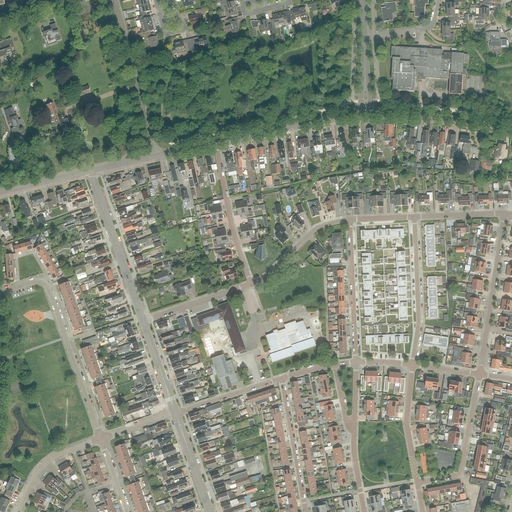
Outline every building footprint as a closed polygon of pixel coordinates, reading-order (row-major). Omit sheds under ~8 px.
[(225,11),(236,8),(234,2),(229,3),(228,0),(221,2),(222,5),(223,5),(225,11)] [(428,4),(428,0),(414,0),(414,8),(416,8),(416,16),(425,16),(425,4),(428,4)] [(458,0),(455,0),(450,0),(451,3),(447,3),(447,10),(455,10),(455,6),(458,6),(458,3),(462,3),(463,0),(465,0),(458,0)] [(392,14),(397,12),(395,2),(385,3),(385,7),(381,8),(383,22),(393,20),(392,14)] [(137,16),(138,18),(145,16),(146,16),(146,12),(152,11),(150,5),(139,8),(140,12),(139,12),(140,15),(137,16)] [(483,8),(483,5),(480,5),(476,5),(476,14),(479,14),(489,14),(489,9),(483,8)] [(294,13),(289,14),(289,17),(291,21),(296,20),(295,16),(300,15),(302,21),(308,20),(305,7),(293,10),(294,13)] [(227,18),(238,15),(236,8),(225,11),(227,18)] [(198,15),(190,17),(191,25),(199,23),(199,25),(203,24),(202,16),(206,15),(204,9),(197,10),(198,15)] [(458,20),(458,14),(455,14),(455,10),(447,10),(447,17),(449,17),(449,20),(451,20),(454,20),(458,20)] [(285,12),(279,14),(282,25),(288,23),(288,25),(289,29),(290,29),(290,30),(293,29),(291,24),(291,21),(289,17),(287,18),(285,12)] [(274,21),(271,22),(273,29),(276,28),(276,26),(282,25),(279,14),(272,16),(274,21)] [(489,14),(479,14),(476,14),(476,17),(479,17),(479,20),(476,20),(476,24),(483,24),(483,20),(489,20),(489,14)] [(141,27),(152,24),(151,17),(145,19),(145,16),(138,18),(138,21),(140,21),(141,27)] [(232,34),(239,32),(237,21),(234,22),(233,19),(227,21),(229,26),(225,27),(227,31),(231,30),(232,34)] [(267,20),(260,22),(262,33),(273,30),(273,29),(271,22),(267,23),(267,20)] [(451,20),(449,20),(447,20),(447,23),(442,23),(442,30),(451,30),(451,26),(454,26),(454,20),(451,20)] [(51,29),(42,32),(44,37),(45,37),(47,42),(55,39),(56,41),(61,39),(55,23),(50,25),(51,29)] [(139,37),(145,36),(149,34),(149,31),(154,30),(152,24),(141,27),(143,32),(138,33),(139,37)] [(451,34),(451,30),(442,30),(442,37),(446,37),(446,40),(447,40),(454,40),(454,34),(451,34)] [(489,32),(489,40),(491,40),(490,47),(501,47),(501,46),(507,46),(507,40),(500,40),(500,32),(489,32)] [(150,48),(159,46),(157,36),(155,37),(154,33),(149,34),(145,36),(146,39),(148,39),(150,48)] [(188,40),(191,50),(191,52),(208,48),(206,37),(196,39),(196,38),(188,40)] [(0,50),(0,59),(1,63),(13,58),(9,45),(13,43),(11,38),(3,41),(4,46),(0,47),(1,50),(0,50)] [(186,52),(191,50),(188,40),(174,44),(175,47),(172,48),(174,55),(180,53),(179,52),(185,50),(186,52)] [(392,58),(391,79),(393,79),(392,90),(414,92),(415,77),(418,78),(425,78),(450,80),(449,94),(461,95),(463,75),(466,75),(466,69),(463,69),(464,63),(468,64),(468,54),(464,54),(452,53),(444,52),(443,56),(442,56),(442,50),(428,49),(417,48),(391,46),(391,58),(392,58)] [(88,86),(76,90),(79,97),(91,93),(88,86)] [(53,103),(45,105),(51,123),(54,122),(55,123),(59,122),(62,130),(63,130),(64,131),(69,130),(69,128),(69,127),(65,115),(58,117),(53,103)] [(8,114),(5,115),(9,124),(11,124),(13,128),(10,129),(12,136),(21,133),(19,128),(19,126),(17,120),(15,116),(14,114),(12,107),(6,109),(8,114)] [(392,137),(393,125),(385,125),(385,131),(384,131),(384,137),(385,137),(391,137),(392,137)] [(374,139),(373,129),(366,129),(367,136),(363,137),(364,144),(371,143),(370,139),(374,139)] [(405,132),(404,135),(406,136),(405,141),(409,141),(408,144),(415,145),(416,140),(413,139),(414,130),(407,129),(406,132),(405,132)] [(340,138),(338,138),(339,143),(342,142),(343,147),(344,153),(347,153),(347,147),(346,142),(345,142),(344,131),(343,131),(342,130),(340,130),(339,131),(340,138)] [(444,145),(445,133),(440,133),(439,140),(437,140),(436,145),(437,145),(438,145),(444,145)] [(458,146),(454,146),(456,135),(449,134),(447,145),(453,146),(451,156),(456,156),(458,146)] [(332,135),(325,136),(326,142),(331,141),(332,145),(334,145),(335,144),(334,140),(333,140),(332,135)] [(460,143),(464,143),(462,153),(468,154),(470,143),(469,143),(470,137),(461,136),(460,143)] [(314,148),(311,148),(312,155),(312,158),(317,157),(316,155),(315,155),(314,151),(322,150),(322,145),(320,145),(320,143),(321,143),(320,141),(320,142),(319,137),(318,137),(316,137),(316,138),(313,138),(314,146),(314,148)] [(505,160),(507,150),(505,150),(506,145),(498,144),(497,147),(496,147),(494,158),(505,160)] [(236,167),(238,166),(239,166),(239,167),(237,168),(238,176),(243,175),(241,166),(240,160),(243,159),(242,155),(241,156),(241,152),(238,153),(237,152),(236,152),(235,153),(236,157),(235,157),(235,161),(236,167)] [(234,165),(234,163),(232,154),(229,154),(228,154),(226,154),(226,155),(225,155),(227,166),(228,173),(236,171),(235,164),(234,165)] [(211,157),(209,158),(208,157),(206,157),(206,158),(205,158),(210,180),(215,179),(214,174),(213,170),(212,171),(211,166),(213,165),(212,161),(211,161),(211,157)] [(200,167),(201,172),(202,175),(200,175),(201,177),(198,178),(200,185),(205,184),(203,177),(205,176),(204,174),(207,173),(205,166),(204,166),(202,158),(197,159),(198,163),(197,163),(198,168),(200,167)] [(427,161),(427,167),(434,168),(435,160),(429,159),(429,162),(427,161)] [(482,169),(491,170),(492,167),(493,167),(493,165),(492,165),(492,161),(481,159),(479,175),(481,175),(482,169)] [(471,160),(470,171),(478,172),(480,161),(471,160)] [(198,183),(197,179),(196,174),(193,161),(192,161),(191,161),(190,161),(190,162),(188,162),(188,166),(187,166),(188,170),(191,170),(192,175),(193,180),(194,184),(198,183)] [(186,172),(184,163),(180,164),(180,163),(179,164),(178,164),(177,165),(179,172),(183,171),(184,175),(183,175),(184,180),(188,180),(187,174),(186,172)] [(157,182),(157,179),(155,171),(149,172),(151,180),(152,180),(153,184),(156,184),(155,182),(157,182)] [(134,178),(137,187),(139,186),(139,184),(144,183),(143,180),(144,179),(143,176),(142,176),(141,172),(136,174),(137,176),(134,177),(133,175),(130,176),(131,179),(134,178)] [(273,185),(272,177),(265,178),(266,186),(269,185),(269,188),(274,188),(273,185)] [(109,187),(122,182),(121,179),(119,180),(119,179),(116,180),(115,178),(115,179),(114,178),(112,178),(112,179),(107,181),(108,181),(107,182),(107,184),(108,184),(109,187)] [(124,182),(120,183),(120,186),(110,189),(112,195),(121,192),(132,188),(132,187),(129,180),(124,182)] [(75,194),(83,191),(81,186),(64,192),(66,197),(69,196),(68,193),(74,191),(75,194)] [(183,186),(180,187),(182,199),(189,198),(187,190),(184,190),(183,186)] [(63,204),(68,203),(66,196),(64,197),(62,190),(57,192),(58,195),(57,195),(59,204),(63,203),(63,204)] [(119,203),(123,201),(123,200),(126,199),(126,196),(130,195),(129,191),(124,192),(124,193),(113,197),(113,198),(113,199),(113,200),(114,201),(115,203),(119,202),(119,203)] [(449,200),(452,200),(452,191),(446,191),(447,195),(444,195),(444,204),(449,204),(449,200)] [(47,202),(49,210),(53,209),(52,205),(56,204),(53,192),(48,194),(50,202),(47,202)] [(85,196),(86,195),(85,193),(84,193),(84,192),(77,195),(77,196),(72,198),(73,201),(85,196)] [(401,206),(400,195),(397,195),(397,192),(390,193),(390,199),(394,198),(394,206),(401,206)] [(400,195),(401,206),(407,206),(407,198),(410,198),(410,192),(403,192),(404,195),(400,195)] [(503,195),(503,204),(508,204),(508,201),(511,201),(511,192),(508,192),(508,195),(503,195)] [(377,207),(376,196),(373,196),(373,193),(366,194),(366,200),(370,200),(370,207),(377,207)] [(383,207),(383,206),(383,199),(386,199),(386,193),(379,193),(380,196),(376,196),(377,207),(383,207)] [(424,205),(424,196),(419,196),(419,193),(415,194),(416,202),(419,202),(419,205),(424,205)] [(424,196),(424,205),(429,205),(429,201),(432,201),(432,193),(427,193),(427,196),(424,196)] [(444,204),(444,195),(438,195),(438,193),(435,193),(436,201),(439,201),(439,204),(444,204)] [(483,196),(484,205),(489,205),(489,202),(492,201),(491,193),(488,193),(488,196),(483,196)] [(503,204),(503,195),(500,195),(500,193),(498,193),(494,193),(495,201),(498,201),(498,204),(503,204)] [(359,208),(359,206),(359,200),(363,200),(362,194),(356,194),(356,197),(352,197),(353,208),(359,208)] [(464,206),(464,197),(461,197),(461,195),(460,194),(459,194),(458,194),(456,194),(456,203),(459,203),(459,206),(464,206)] [(470,206),(470,203),(473,202),(472,194),(468,194),(468,197),(464,197),(464,206),(470,206)] [(484,205),(483,196),(478,196),(478,194),(475,194),(475,202),(478,202),(478,205),(484,205)] [(353,208),(352,197),(349,197),(349,195),(342,195),(342,201),(346,201),(346,208),(353,208)] [(325,203),(326,206),(328,212),(335,210),(333,204),(337,203),(335,196),(328,198),(329,202),(325,203)] [(36,206),(39,206),(37,197),(31,198),(32,204),(36,204),(36,206)] [(75,201),(76,206),(77,208),(83,206),(83,205),(88,203),(86,197),(75,201)] [(237,209),(248,207),(247,204),(250,203),(249,197),(243,198),(243,202),(236,203),(237,209)] [(19,201),(21,206),(21,207),(22,211),(24,218),(32,215),(28,205),(26,205),(24,199),(19,201)] [(312,202),(314,206),(314,208),(310,209),(312,217),(319,215),(318,212),(322,211),(319,200),(312,202)] [(3,206),(5,214),(8,213),(9,218),(12,217),(11,212),(10,210),(10,209),(9,204),(3,206)] [(213,207),(213,206),(213,204),(207,205),(208,211),(211,211),(212,214),(222,212),(221,206),(213,207)] [(127,211),(133,208),(132,206),(118,211),(119,213),(118,214),(119,216),(120,216),(120,217),(128,214),(127,211)] [(248,207),(237,209),(238,215),(246,214),(247,218),(252,217),(251,210),(248,210),(248,207)] [(77,219),(79,218),(91,214),(90,209),(81,212),(82,214),(76,216),(77,219)] [(222,212),(212,214),(212,217),(209,218),(211,225),(216,223),(216,220),(223,218),(222,212)] [(134,217),(133,216),(136,215),(136,213),(131,214),(120,218),(122,223),(125,222),(127,222),(133,220),(132,217),(134,217)] [(76,222),(80,221),(80,223),(93,219),(91,214),(79,218),(77,219),(75,220),(76,222)] [(289,219),(289,220),(291,221),(299,229),(304,224),(297,216),(294,214),(292,216),(289,219)] [(0,219),(0,226),(2,226),(3,232),(8,230),(4,221),(1,222),(0,220),(0,219)] [(242,233),(253,231),(252,227),(255,227),(254,220),(248,221),(248,225),(241,226),(242,233)] [(138,228),(143,226),(142,222),(138,224),(137,225),(132,226),(131,223),(123,226),(125,233),(135,229),(138,228)] [(482,222),(481,225),(484,225),(483,230),(492,232),(493,226),(490,226),(490,223),(482,222)] [(88,233),(97,230),(95,223),(84,227),(86,231),(80,233),(82,239),(89,236),(88,233)] [(457,233),(460,233),(460,224),(455,224),(455,228),(452,228),(452,239),(458,238),(457,233)] [(460,224),(460,233),(469,233),(468,227),(465,227),(465,224),(460,224)] [(276,237),(283,244),(286,241),(287,241),(288,240),(288,239),(288,238),(283,233),(286,230),(280,225),(275,230),(279,234),(276,237)] [(435,235),(434,225),(425,225),(426,236),(435,235)] [(158,233),(156,227),(150,229),(152,235),(158,233)] [(216,238),(227,236),(225,229),(218,231),(217,227),(211,228),(213,235),(215,234),(216,238)] [(395,229),(387,230),(387,239),(396,238),(395,229)] [(404,229),(395,229),(396,238),(404,238),(404,229)] [(378,230),(370,231),(370,239),(379,239),(378,230)] [(387,230),(378,230),(379,239),(387,239),(387,230)] [(480,235),(479,238),(488,239),(488,236),(491,237),(492,232),(483,230),(482,235),(480,235)] [(242,233),(243,239),(250,238),(251,241),(257,240),(256,233),(253,234),(253,231),(242,233)] [(370,231),(361,231),(362,240),(370,239),(370,231)] [(128,240),(141,236),(144,235),(143,232),(135,235),(134,232),(126,234),(128,240)] [(342,247),(341,234),(333,235),(333,236),(330,239),(333,242),(333,247),(342,247)] [(100,239),(101,238),(100,236),(99,236),(99,235),(81,241),(82,244),(88,242),(89,245),(92,244),(93,244),(94,244),(94,243),(95,243),(95,241),(101,240),(100,239)] [(435,246),(435,235),(426,236),(426,246),(435,246)] [(227,236),(216,238),(217,241),(214,241),(215,248),(221,247),(220,243),(228,242),(227,236)] [(139,245),(146,243),(145,239),(129,244),(131,249),(131,250),(131,251),(132,251),(132,252),(140,249),(139,245)] [(476,240),(476,243),(478,243),(477,248),(478,248),(480,249),(489,250),(490,245),(487,244),(487,241),(482,240),(476,240)] [(45,242),(35,248),(38,253),(45,249),(48,247),(45,242)] [(265,253),(264,246),(265,246),(264,242),(250,245),(252,250),(258,248),(257,250),(255,257),(259,260),(259,259),(261,259),(261,262),(265,263),(265,253)] [(73,248),(73,249),(74,254),(83,251),(81,245),(73,248)] [(105,252),(105,249),(104,249),(103,246),(88,252),(89,256),(96,253),(97,256),(98,255),(98,256),(101,255),(100,254),(105,253),(105,252)] [(308,252),(311,255),(313,254),(317,258),(320,255),(322,257),(326,253),(321,248),(319,250),(315,246),(308,252)] [(435,256),(435,246),(426,246),(426,257),(435,256)] [(477,253),(477,257),(485,258),(485,255),(488,255),(489,250),(480,249),(478,248),(477,253)] [(45,249),(38,253),(41,258),(48,255),(47,254),(47,253),(45,249)] [(224,253),(223,250),(215,251),(216,254),(218,254),(218,256),(221,255),(222,261),(233,259),(231,251),(224,253)] [(146,257),(150,256),(149,252),(139,256),(139,257),(134,258),(135,261),(135,262),(135,263),(136,263),(136,264),(141,262),(142,263),(143,262),(143,261),(144,261),(144,260),(147,259),(146,257)] [(404,252),(396,253),(396,261),(405,261),(404,252)] [(341,254),(331,254),(330,254),(330,259),(330,264),(339,263),(339,258),(341,258),(341,254)] [(371,254),(361,254),(362,263),(371,262),(371,254)] [(48,255),(41,258),(44,263),(51,260),(48,255)] [(427,267),(436,267),(435,256),(426,257),(427,267)] [(107,259),(104,260),(103,258),(90,263),(91,266),(93,266),(94,268),(98,266),(98,265),(100,265),(102,268),(109,265),(107,259)] [(471,263),(470,266),(475,266),(485,268),(486,263),(478,262),(479,259),(472,258),(471,263)] [(51,260),(44,263),(47,269),(54,265),(53,264),(51,260)] [(405,261),(396,261),(396,270),(405,269),(405,261)] [(371,262),(362,263),(362,271),(371,271),(371,262)] [(150,267),(153,266),(151,263),(137,266),(138,269),(138,270),(138,271),(139,271),(139,272),(144,271),(145,272),(146,271),(148,270),(147,269),(150,268),(150,267)] [(54,265),(47,269),(50,274),(57,270),(55,266),(54,265)] [(84,265),(74,269),(76,274),(86,271),(84,265)] [(171,281),(170,280),(173,279),(172,275),(169,276),(168,272),(172,271),(170,266),(163,269),(164,272),(158,274),(158,275),(153,277),(156,285),(161,283),(162,284),(171,281)] [(224,273),(227,280),(231,279),(231,280),(234,279),(234,278),(238,277),(235,269),(230,271),(228,266),(221,269),(223,273),(224,273)] [(470,266),(469,274),(476,275),(477,272),(484,273),(485,268),(475,266),(470,266)] [(335,277),(343,277),(343,271),(339,271),(339,267),(330,268),(330,273),(334,272),(334,274),(335,277)] [(100,279),(113,274),(111,269),(103,272),(104,275),(99,276),(100,279)] [(405,269),(396,270),(397,278),(405,278),(405,269)] [(57,270),(50,274),(53,279),(60,275),(58,272),(57,270)] [(371,271),(362,271),(362,280),(372,279),(371,271)] [(107,282),(114,279),(113,274),(100,279),(94,281),(95,284),(104,281),(103,280),(106,279),(107,282)] [(482,286),(483,281),(475,280),(476,277),(470,276),(469,282),(472,282),(472,285),(482,286)] [(428,287),(437,287),(436,277),(427,277),(428,287)] [(65,283),(58,285),(61,293),(71,289),(68,282),(71,281),(71,278),(65,280),(65,283)] [(405,278),(397,278),(397,287),(406,286),(405,278)] [(372,279),(362,280),(363,288),(372,288),(372,279)] [(100,292),(105,290),(108,289),(109,289),(112,288),(112,287),(117,286),(115,280),(98,287),(100,292)] [(176,290),(178,297),(185,295),(184,291),(192,288),(190,282),(182,284),(181,283),(173,286),(175,291),(176,290)] [(468,284),(467,287),(466,292),(473,293),(474,290),(482,291),(482,286),(472,285),(468,284)] [(406,286),(397,287),(397,295),(406,295),(406,286)] [(428,287),(428,298),(437,297),(437,287),(428,287)] [(372,288),(363,288),(363,297),(372,296),(372,288)] [(71,289),(61,293),(64,301),(73,297),(71,289)] [(122,300),(122,299),(122,297),(121,297),(119,294),(111,297),(111,296),(105,298),(106,302),(112,300),(113,304),(114,304),(115,304),(116,303),(117,303),(122,301),(122,300)] [(480,304),(480,299),(473,298),(474,295),(467,294),(466,300),(470,301),(469,303),(480,304)] [(406,295),(397,295),(398,304),(407,303),(406,295)] [(372,296),(363,297),(363,305),(373,305),(372,296)] [(73,297),(64,301),(67,308),(76,305),(73,297)] [(438,308),(437,297),(428,298),(429,308),(438,308)] [(236,353),(246,350),(245,346),(244,346),(230,306),(229,302),(215,307),(216,311),(197,317),(198,318),(191,320),(195,332),(209,327),(208,323),(223,317),(234,348),(232,348),(234,356),(237,355),(236,353)] [(407,303),(398,304),(398,312),(407,312),(407,303)] [(479,310),(480,304),(469,303),(469,306),(467,306),(467,308),(465,307),(465,311),(471,311),(471,309),(479,310)] [(310,329),(307,319),(308,319),(303,304),(291,309),(295,321),(296,323),(303,321),(307,330),(310,329)] [(76,305),(67,308),(69,316),(79,312),(76,305)] [(373,305),(363,305),(364,314),(373,313),(373,305)] [(511,308),(511,309),(511,306),(502,305),(501,310),(509,311),(509,315),(510,315),(511,314),(511,308)] [(438,318),(438,308),(429,308),(429,319),(438,318)] [(109,321),(127,315),(125,309),(117,312),(118,315),(114,316),(114,315),(108,317),(109,321)] [(79,312),(69,316),(72,324),(82,320),(79,312)] [(407,312),(398,312),(399,321),(407,321),(407,312)] [(478,317),(470,316),(471,313),(464,312),(464,316),(467,316),(467,321),(477,323),(478,317)] [(373,313),(364,314),(364,322),(373,322),(373,313)] [(511,315),(509,315),(508,318),(500,317),(499,322),(511,323),(511,315)] [(171,325),(170,322),(169,319),(166,320),(157,323),(157,324),(157,325),(158,327),(159,327),(159,329),(163,328),(164,328),(165,328),(165,327),(171,325)] [(82,320),(72,324),(75,331),(81,329),(82,331),(93,328),(92,325),(84,328),(82,320)] [(284,325),(285,329),(266,335),(265,336),(269,347),(272,354),(270,355),(272,362),(295,355),(294,353),(316,345),(310,329),(307,330),(303,321),(296,323),(295,321),(284,325)] [(511,333),(511,332),(511,323),(499,322),(498,327),(506,328),(505,332),(511,333)] [(113,337),(132,330),(130,325),(123,327),(124,330),(118,332),(112,334),(113,337)] [(132,330),(113,337),(115,340),(120,338),(120,337),(126,335),(127,338),(134,335),(132,330)] [(178,337),(177,331),(162,336),(162,337),(162,338),(162,340),(163,340),(163,341),(169,339),(169,340),(178,337)] [(400,334),(391,335),(392,344),(400,343),(400,334)] [(408,334),(400,334),(400,343),(409,343),(408,334)] [(436,336),(424,334),(423,345),(435,346),(436,336)] [(383,335),(374,336),(375,344),(383,344),(383,335)] [(391,335),(383,335),(383,344),(392,344),(391,335)] [(207,336),(201,338),(204,346),(202,347),(203,350),(205,349),(207,355),(213,353),(207,336)] [(374,336),(366,336),(366,345),(375,344),(374,336)] [(435,346),(446,348),(448,338),(436,336),(435,346)] [(175,342),(176,342),(178,342),(182,341),(180,337),(164,343),(164,344),(164,346),(165,346),(166,347),(171,345),(171,347),(176,345),(175,342)] [(123,346),(117,348),(118,351),(122,350),(124,349),(137,344),(135,339),(128,341),(129,344),(123,346)] [(183,350),(182,349),(189,346),(188,343),(167,350),(167,351),(166,352),(167,353),(168,354),(168,355),(174,353),(174,354),(178,353),(178,351),(183,350)] [(118,351),(117,351),(118,354),(131,349),(132,351),(139,349),(137,344),(124,349),(122,350),(118,351)] [(84,357),(93,353),(91,346),(90,346),(87,347),(85,348),(81,349),(84,357)] [(454,347),(453,351),(454,352),(458,352),(457,357),(458,357),(461,358),(471,359),(472,354),(469,353),(462,352),(463,348),(454,347)] [(171,363),(181,360),(180,357),(183,356),(189,354),(188,351),(182,353),(169,357),(171,363)] [(86,364),(96,361),(93,353),(84,357),(86,364)] [(124,359),(119,361),(120,365),(121,365),(127,362),(142,357),(141,354),(132,357),(131,356),(125,359),(126,360),(124,360),(124,359)] [(228,386),(238,382),(230,360),(226,361),(224,355),(212,359),(223,390),(229,388),(228,386)] [(452,362),(451,365),(452,365),(456,366),(463,367),(463,363),(464,363),(471,364),(471,359),(461,358),(458,357),(457,357),(454,356),(453,356),(453,361),(452,361),(452,362)] [(127,362),(121,365),(122,369),(128,366),(134,364),(143,360),(142,357),(127,362)] [(492,359),(491,369),(511,372),(511,371),(511,367),(502,366),(503,361),(500,361),(500,360),(492,359)] [(174,370),(187,365),(186,360),(172,365),(172,367),(173,369),(174,370)] [(89,372),(99,369),(96,361),(86,364),(89,372)] [(144,377),(146,376),(145,373),(147,372),(145,366),(137,369),(139,375),(135,376),(135,375),(132,376),(133,380),(140,378),(144,377)] [(92,380),(95,379),(101,376),(102,376),(99,369),(89,372),(92,380)] [(184,370),(175,373),(176,376),(175,376),(176,377),(176,378),(177,379),(192,374),(191,371),(185,373),(184,370)] [(361,376),(361,391),(365,391),(366,382),(372,382),(372,372),(365,371),(365,376),(361,376)] [(372,372),(372,382),(377,382),(376,391),(381,391),(382,377),(377,376),(378,372),(372,372)] [(385,377),(383,391),(388,392),(389,383),(395,383),(396,373),(389,372),(389,377),(385,377)] [(396,373),(395,383),(400,384),(399,393),(404,393),(405,379),(401,378),(402,374),(396,373)] [(193,374),(177,379),(177,380),(178,383),(179,384),(184,382),(184,383),(188,382),(188,380),(194,378),(193,374)] [(320,387),(330,386),(329,382),(329,378),(328,378),(328,374),(318,376),(318,380),(316,380),(317,384),(319,383),(320,387)] [(144,377),(140,378),(143,387),(146,386),(152,384),(149,377),(144,379),(144,377)] [(432,379),(426,378),(425,385),(422,385),(421,392),(427,392),(427,389),(431,389),(432,379)] [(184,385),(179,386),(180,388),(179,388),(181,393),(186,392),(187,392),(188,392),(189,391),(195,389),(194,386),(199,384),(198,380),(189,383),(189,385),(184,386),(184,385)] [(461,390),(462,383),(456,382),(455,393),(455,394),(461,395),(460,397),(464,398),(465,391),(461,390)] [(97,395),(107,392),(104,384),(98,386),(94,387),(97,395)] [(330,386),(320,387),(321,391),(319,392),(319,395),(321,395),(322,398),(332,397),(331,393),(332,393),(331,389),(330,389),(330,386)] [(141,397),(155,392),(154,390),(154,389),(153,388),(149,389),(149,388),(145,390),(146,392),(140,394),(135,396),(136,399),(141,397)] [(100,403),(110,399),(107,392),(97,395),(100,403)] [(156,396),(156,395),(156,394),(155,394),(155,392),(141,397),(136,399),(134,399),(135,402),(142,400),(148,398),(149,400),(153,399),(153,398),(156,397),(156,396)] [(195,398),(197,397),(196,393),(183,398),(186,404),(196,401),(195,398)] [(102,410),(112,407),(110,399),(100,403),(102,410)] [(123,416),(143,409),(152,406),(152,407),(156,405),(155,404),(158,403),(157,399),(141,404),(121,411),(123,416)] [(330,401),(319,403),(320,407),(324,406),(324,410),(323,411),(323,414),(336,412),(335,412),(335,409),(335,408),(334,408),(333,404),(331,405),(330,401)] [(386,408),(398,410),(399,406),(398,406),(399,402),(389,401),(388,405),(387,405),(386,408)] [(208,408),(204,410),(189,415),(189,416),(189,418),(190,418),(191,421),(197,419),(198,419),(199,419),(199,418),(200,418),(200,416),(209,413),(210,415),(223,411),(221,406),(218,406),(217,404),(208,408)] [(416,413),(429,414),(429,411),(427,410),(427,406),(417,405),(417,410),(416,409),(416,413)] [(112,407),(102,410),(105,418),(112,415),(113,418),(119,416),(118,413),(115,414),(112,407)] [(376,412),(376,408),(364,408),(363,412),(364,412),(364,416),(374,416),(374,412),(376,412)] [(398,413),(398,410),(386,408),(386,412),(387,412),(387,416),(397,417),(398,413)] [(496,410),(486,408),(484,414),(495,417),(496,410)] [(464,412),(454,410),(452,416),(463,418),(464,412)] [(336,412),(323,414),(324,418),(326,417),(326,421),(327,421),(336,419),(335,415),(336,415),(335,412),(336,412)] [(428,418),(429,414),(416,413),(416,417),(416,421),(426,422),(426,417),(428,418)] [(463,418),(452,416),(451,422),(448,422),(447,425),(454,426),(454,423),(462,424),(463,418)] [(205,433),(211,431),(221,428),(220,425),(210,428),(208,421),(206,422),(205,422),(202,423),(194,426),(193,427),(194,429),(195,430),(196,432),(200,431),(201,431),(204,431),(205,433)] [(163,430),(167,428),(167,427),(167,426),(166,425),(165,422),(149,428),(150,431),(155,429),(156,432),(161,431),(162,431),(163,431),(163,430)] [(328,436),(340,433),(339,430),(338,426),(328,428),(329,432),(327,432),(328,436)] [(493,428),(482,426),(481,432),(495,435),(495,433),(492,432),(493,428)] [(460,433),(452,431),(452,428),(446,427),(446,430),(449,431),(448,437),(459,439),(460,433)] [(418,437),(430,435),(429,431),(427,432),(427,428),(417,429),(417,434),(418,437)] [(301,438),(307,437),(307,433),(309,432),(309,429),(306,430),(306,431),(300,432),(301,438)] [(206,437),(212,435),(211,431),(205,433),(203,434),(202,435),(197,437),(198,439),(197,440),(198,441),(199,442),(203,441),(204,441),(206,441),(206,440),(207,440),(206,437)] [(340,433),(328,436),(329,439),(330,439),(331,443),(341,441),(340,437),(341,437),(340,433)] [(430,435),(418,437),(418,441),(419,441),(420,444),(429,443),(429,438),(430,438),(430,435)] [(172,441),(172,440),(172,439),(171,439),(170,436),(164,438),(164,437),(156,440),(157,440),(153,441),(156,450),(162,448),(162,446),(164,445),(165,446),(166,445),(167,444),(172,442),(172,441)] [(459,439),(448,437),(447,441),(444,441),(444,442),(441,442),(440,447),(446,448),(447,443),(458,445),(459,439)] [(122,445),(115,447),(118,455),(128,451),(125,444),(128,443),(128,440),(122,442),(122,445)] [(215,445),(215,444),(214,441),(200,446),(202,452),(210,449),(209,447),(215,445)] [(486,447),(478,445),(477,451),(488,453),(488,450),(492,450),(493,445),(486,444),(486,447)] [(152,452),(154,456),(154,457),(163,454),(164,458),(168,456),(169,457),(170,456),(171,455),(176,454),(176,453),(176,452),(176,451),(175,450),(174,447),(168,449),(168,448),(161,450),(159,451),(159,450),(152,452)] [(332,457),(344,455),(344,451),(343,451),(342,447),(332,449),(333,453),(332,454),(332,457)] [(203,456),(205,462),(216,458),(215,457),(221,455),(220,450),(203,456)] [(128,451),(118,455),(121,462),(131,459),(128,451)] [(92,453),(86,455),(88,461),(90,460),(95,459),(92,453)] [(233,454),(225,456),(206,462),(208,468),(214,466),(214,467),(217,466),(216,463),(219,462),(219,463),(220,463),(220,462),(225,460),(227,464),(236,461),(233,454)] [(344,455),(332,457),(333,461),(335,460),(335,464),(345,463),(344,458),(345,458),(344,455)] [(179,463),(180,462),(179,461),(177,457),(163,461),(165,465),(167,464),(168,468),(172,466),(173,467),(174,467),(175,466),(180,464),(179,463)] [(95,459),(90,460),(92,466),(98,464),(96,458),(95,459)] [(131,459),(121,462),(123,470),(133,467),(131,459)] [(502,464),(511,467),(511,465),(511,460),(503,459),(502,464)] [(233,464),(235,469),(245,466),(243,461),(233,464)] [(75,474),(77,472),(73,466),(72,467),(71,468),(67,462),(63,465),(69,474),(71,477),(75,474)] [(485,465),(475,463),(474,469),(484,471),(485,465)] [(510,472),(511,467),(502,464),(500,470),(510,472)] [(71,477),(69,474),(63,465),(59,468),(62,474),(61,474),(60,475),(63,481),(68,478),(68,479),(71,477)] [(133,467),(123,470),(126,478),(130,477),(130,479),(135,478),(134,475),(136,474),(133,467)] [(336,479),(348,477),(347,473),(346,469),(336,471),(337,475),(335,475),(336,479)] [(100,470),(94,472),(96,478),(102,476),(100,470)] [(168,479),(168,478),(174,477),(175,479),(176,479),(177,479),(179,479),(179,478),(183,476),(184,476),(183,473),(181,472),(181,470),(172,473),(167,475),(167,473),(162,475),(164,481),(168,479)] [(221,473),(223,472),(222,470),(214,472),(214,473),(210,474),(211,477),(210,477),(211,480),(212,479),(212,481),(213,481),(213,480),(217,479),(220,478),(219,478),(222,477),(221,473)] [(257,482),(255,476),(249,478),(247,472),(230,477),(231,480),(214,486),(215,487),(214,487),(215,490),(216,489),(217,493),(227,490),(225,485),(227,484),(227,485),(232,483),(231,482),(235,481),(237,487),(250,483),(250,484),(257,482)] [(18,481),(20,478),(14,475),(13,478),(11,477),(8,484),(16,488),(19,481),(18,481)] [(47,479),(55,486),(58,482),(60,484),(62,482),(57,477),(56,478),(55,479),(50,475),(47,479)] [(97,488),(103,486),(101,483),(105,482),(102,476),(96,478),(98,484),(95,485),(97,488)] [(348,477),(336,479),(337,482),(338,482),(339,486),(349,484),(348,480),(349,480),(348,477)] [(53,488),(55,486),(47,479),(43,483),(48,487),(47,489),(46,490),(52,494),(55,490),(53,488)] [(187,486),(188,484),(187,483),(186,483),(185,479),(177,482),(177,484),(169,487),(170,490),(178,488),(179,489),(180,489),(182,489),(182,488),(187,486)] [(132,484),(129,485),(132,493),(141,490),(139,482),(136,483),(135,480),(131,481),(132,484)] [(482,480),(481,486),(481,488),(487,489),(489,481),(482,480)] [(13,493),(16,488),(8,484),(5,489),(7,490),(5,494),(11,497),(13,493)] [(496,492),(505,494),(506,489),(503,488),(503,485),(501,485),(500,487),(497,487),(496,492)] [(105,494),(104,490),(98,493),(99,496),(102,495),(105,501),(111,499),(108,493),(105,494)] [(141,490),(132,493),(134,501),(144,497),(141,490)] [(403,499),(411,497),(410,490),(401,491),(403,499)] [(36,497),(45,502),(47,497),(50,498),(52,496),(45,493),(45,494),(44,495),(38,492),(36,497)] [(172,498),(174,504),(182,501),(182,502),(192,499),(191,494),(190,494),(190,492),(176,497),(172,498)] [(217,495),(220,502),(230,499),(236,497),(235,493),(228,496),(227,492),(218,495),(217,495)] [(503,499),(505,494),(496,492),(495,494),(492,494),(490,500),(494,501),(499,502),(500,498),(503,499)] [(462,497),(458,498),(458,501),(466,500),(465,493),(462,493),(462,497)] [(9,501),(11,497),(5,494),(3,498),(2,498),(0,500),(0,504),(7,507),(10,501),(9,501)] [(372,504),(380,503),(380,499),(383,498),(382,495),(370,497),(372,504)] [(43,506),(45,502),(36,497),(33,502),(39,505),(39,506),(38,508),(44,511),(46,508),(43,506)] [(144,497),(134,501),(137,508),(147,505),(144,497)] [(243,497),(237,500),(221,505),(223,510),(232,507),(231,505),(244,501),(243,497)] [(404,506),(405,506),(406,506),(412,505),(413,505),(411,497),(403,499),(404,506)] [(345,510),(355,508),(354,499),(352,500),(346,501),(346,498),(341,498),(343,507),(344,506),(345,510)] [(106,504),(103,505),(104,508),(107,507),(113,505),(111,499),(105,501),(106,504)] [(156,503),(158,511),(166,511),(167,511),(172,510),(170,503),(165,504),(163,500),(156,503)] [(466,511),(465,505),(470,504),(469,500),(467,500),(451,504),(452,511),(466,511)] [(251,507),(252,511),(258,509),(257,505),(256,505),(255,502),(250,504),(251,507)] [(316,511),(325,511),(325,509),(327,508),(325,502),(318,503),(318,506),(316,507),(316,511)] [(381,506),(380,503),(372,504),(373,511),(380,510),(380,511),(385,511),(385,510),(384,506),(381,506)]
